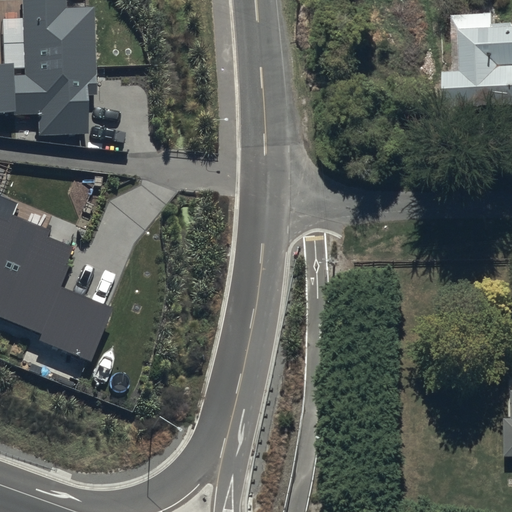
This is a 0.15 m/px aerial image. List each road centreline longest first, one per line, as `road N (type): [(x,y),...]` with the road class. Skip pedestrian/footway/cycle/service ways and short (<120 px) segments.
road 1 (trunk): [(0,473),(64,496),(127,502),(180,479),(229,427)]
road 2 (residential): [(265,189),(349,203),(511,201)]
road 3 (unclassified): [(265,189),(255,307),(229,427)]
road 4 (unclassified): [(255,0),(265,189)]
